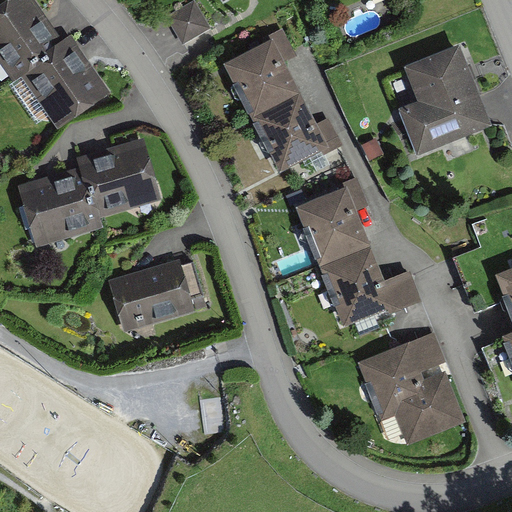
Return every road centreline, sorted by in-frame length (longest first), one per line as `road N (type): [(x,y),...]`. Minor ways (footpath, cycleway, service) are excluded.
road 1 (residential): [(507,478),(432,292),(393,241),(324,88)]
road 2 (residential): [(88,0),(130,52),(196,165),(262,348)]
road 3 (residential): [(262,348),(301,435),(360,485),(450,497),(507,478)]
road 4 (residential): [(262,348),(211,369),(101,390),(0,334)]
